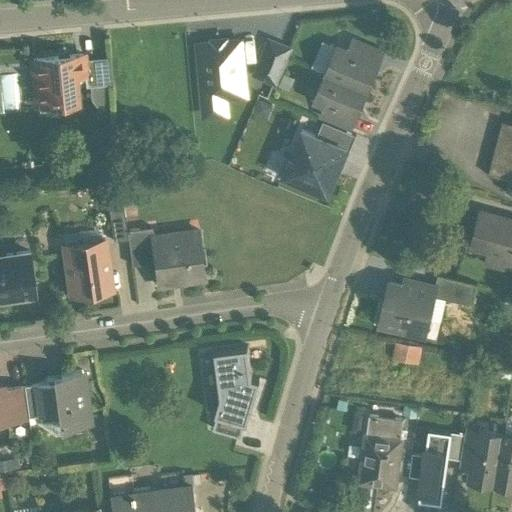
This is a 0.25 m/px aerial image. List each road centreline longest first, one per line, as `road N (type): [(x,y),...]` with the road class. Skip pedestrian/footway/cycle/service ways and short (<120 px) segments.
road 1 (residential): [(0,342),(327,295)]
road 2 (residential): [(327,295),(449,0)]
road 3 (residential): [(261,511),(327,295)]
road 4 (residential): [(96,11),(232,0)]
